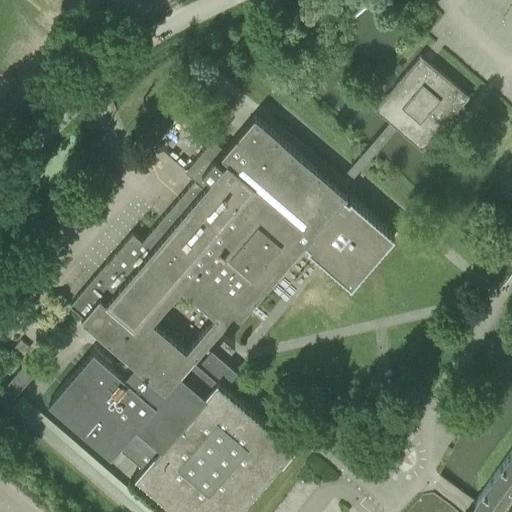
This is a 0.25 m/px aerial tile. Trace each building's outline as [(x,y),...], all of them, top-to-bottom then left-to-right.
[(394,125),(422,149),(468,95),(420,53),(373,107),(394,125)] [(60,387),(49,401),(67,416),(109,451),(116,443),(143,466),(136,475),(178,511),(235,511),(236,511),(280,461),(281,462),(293,447),(217,381),(208,374),(211,370),(214,367),(218,363),(213,359),(208,355),(202,362),(199,366),(191,359),(220,326),(221,327),(219,329),(231,339),(234,335),(228,329),(302,244),(303,245),(304,243),(308,246),(306,248),(325,265),(350,286),(394,235),(350,197),(348,199),(345,196),(347,194),(342,190),(335,184),(255,115),(225,149),(215,140),(187,172),(204,186),(181,212),(151,247),(133,232),(70,304),(83,315),(80,317),(82,319),(87,323),(123,354),(113,365),(93,348),(91,350),(60,387)] [(330,269),(306,296),(341,328),(365,301),(330,269)] [(40,367),(30,358),(0,390),(0,398),(7,405),(40,367)] [(511,511),(511,445),(483,485),(472,503),(469,507),(465,511),(511,511)]
